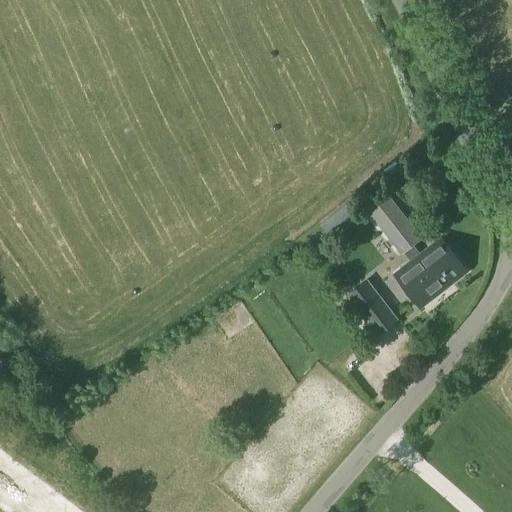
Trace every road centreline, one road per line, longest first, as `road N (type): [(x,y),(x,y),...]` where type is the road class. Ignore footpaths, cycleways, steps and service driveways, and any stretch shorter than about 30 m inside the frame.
road 1 (tertiary): [(313,511),(432,377),(511,265)]
road 2 (tertiary): [(511,230),(409,0)]
